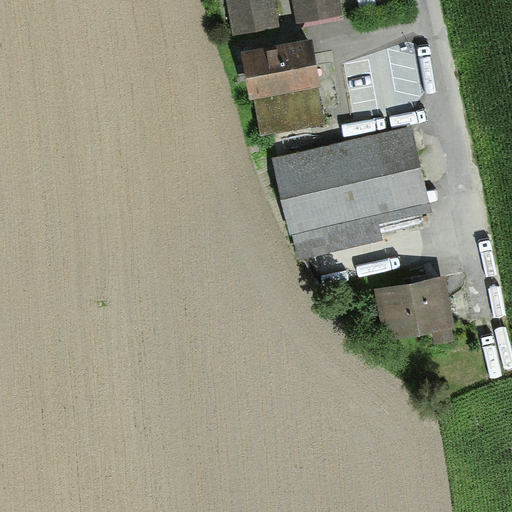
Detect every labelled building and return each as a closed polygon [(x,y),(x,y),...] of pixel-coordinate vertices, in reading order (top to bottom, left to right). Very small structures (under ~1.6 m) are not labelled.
[(274,0),(227,0),(233,34),(279,26),(274,0)] [(292,0),(297,24),(343,15),(340,0),(292,0)] [(313,38),(241,52),(250,100),(255,99),(317,88),(322,87),(313,38)] [(317,88),(255,99),(261,135),(323,125),(317,88)] [(412,126),(273,158),(289,235),(293,234),(430,203),(412,126)] [(432,213),(430,203),(293,234),(298,259),(384,240),(380,224),(432,213)] [(454,327),(445,276),(375,288),(384,341),(432,332),(434,343),(454,340),(451,327),(454,327)]
